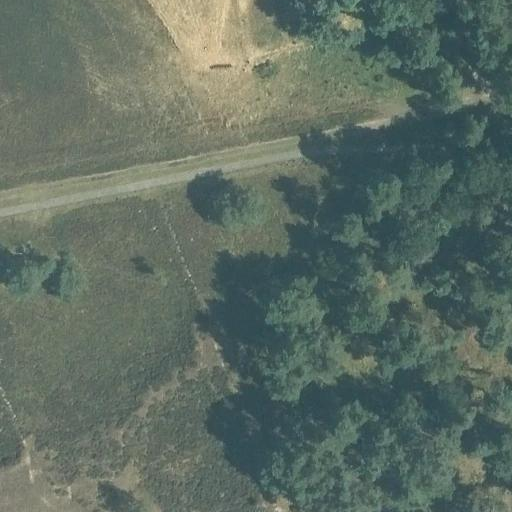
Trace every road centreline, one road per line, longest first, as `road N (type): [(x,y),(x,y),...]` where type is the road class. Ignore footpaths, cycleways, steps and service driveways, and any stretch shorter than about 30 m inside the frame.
road 1 (track): [(0,199),(511,102)]
road 2 (track): [(511,110),(448,46),(416,0)]
